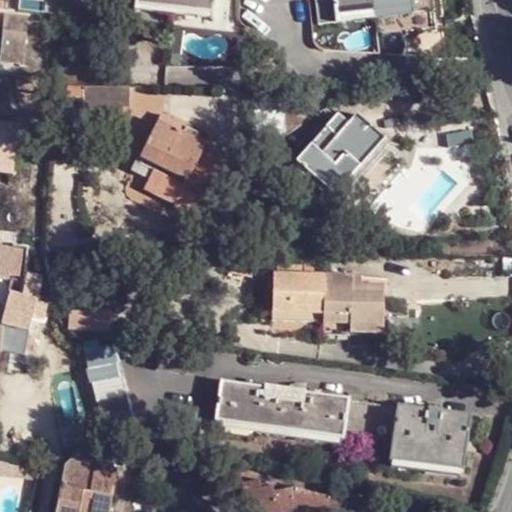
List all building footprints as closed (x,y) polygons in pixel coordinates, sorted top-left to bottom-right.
[(135,0),(135,5),(213,15),(214,0),(135,0)] [(314,0),(318,27),(335,25),(334,20),(331,0),(314,0)] [(331,0),(334,20),(414,11),(412,0),(331,0)] [(213,15),(135,5),(135,9),(212,20),(213,15)] [(334,20),(335,25),(415,15),(414,11),(334,20)] [(4,24),(0,50),(0,60),(23,64),(28,27),(4,24)] [(85,87),(85,99),(84,107),(125,108),(125,87),(85,87)] [(327,129),(296,162),(335,196),(386,141),(357,115),(337,138),(327,129)] [(162,116),(145,152),(161,159),(154,172),(145,191),(178,208),(206,149),(207,147),(196,142),(177,134),(181,125),(162,116)] [(0,122),(0,141),(14,142),(13,147),(18,147),(18,124),(0,122)] [(200,134),(181,125),(177,134),(196,142),(200,134)] [(14,142),(0,141),(0,172),(11,173),(13,147),(14,142)] [(225,158),(206,149),(178,208),(177,210),(196,219),(225,158)] [(161,159),(145,152),(138,164),(154,172),(161,159)] [(28,244),(13,241),(8,281),(11,281),(24,284),(28,244)] [(272,321),(320,324),(347,326),(347,333),(379,335),(382,287),(361,286),(361,279),(273,275),(272,321)] [(10,294),(25,298),(28,285),(24,284),(11,281),(10,294)] [(34,317),(37,303),(38,299),(25,298),(10,294),(6,311),(4,324),(31,331),(34,317)] [(347,326),(320,324),(319,336),(347,337),(347,333),(347,326)] [(191,346),(159,341),(156,371),(189,375),(191,346)] [(82,348),(105,431),(133,423),(111,345),(99,349),(97,343),(82,348)] [(221,380),(215,422),(296,433),(301,390),(221,380)] [(168,401),(160,432),(195,441),(202,411),(168,401)] [(397,404),(390,460),(463,471),(471,414),(397,404)] [(115,491),(118,476),(102,471),(102,464),(77,452),(64,468),(55,511),(109,511),(112,501),(109,498),(111,490),(115,491)] [(346,511),(349,502),(293,490),(276,493),(275,487),(263,487),(261,481),(244,482),(248,511),(346,511)]
